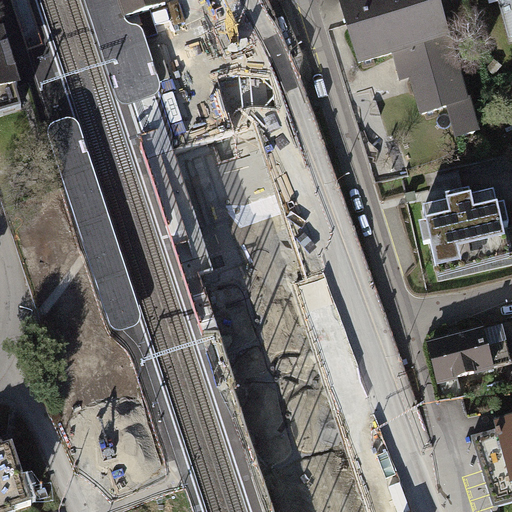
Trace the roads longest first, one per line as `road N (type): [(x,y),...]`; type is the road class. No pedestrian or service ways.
road 1 (tertiary): [(427,511),(364,329),(228,0)]
road 2 (residential): [(406,319),(307,0)]
road 3 (residential): [(440,511),(447,451),(406,319)]
